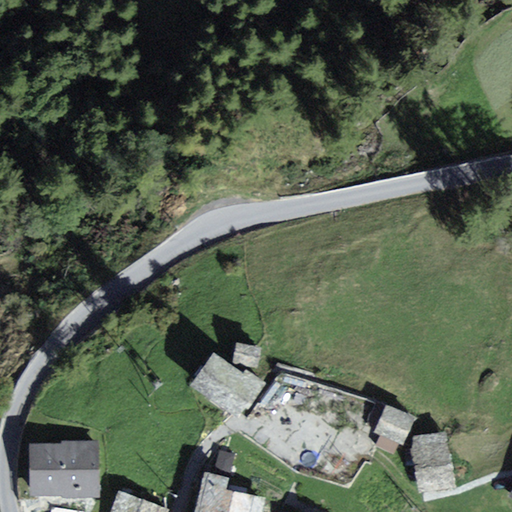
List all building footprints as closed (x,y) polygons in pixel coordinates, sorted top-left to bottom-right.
[(196,352),(175,386),(222,415),(243,381),(196,352)] [(404,439),(416,412),(387,399),(375,426),(404,439)] [(417,485),(453,483),(451,429),(414,430),(417,485)] [(89,445),(16,445),(16,493),(89,493),(89,445)] [(511,476),(501,492),(511,499),(511,476)] [(193,482),(186,511),(250,511),(254,495),(193,482)] [(162,511),(165,499),(115,487),(109,511),(162,511)] [(102,511),(103,510),(53,502),(51,511),(102,511)]
